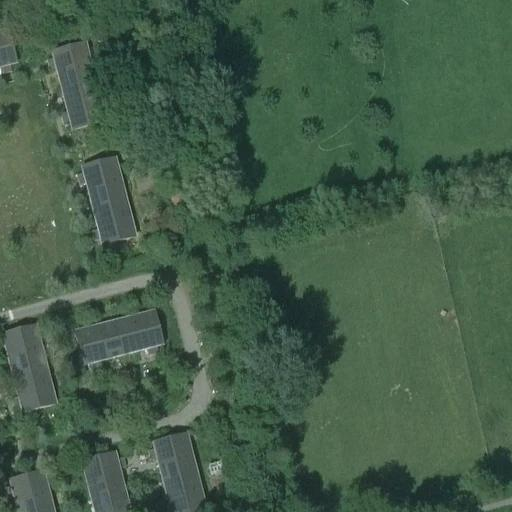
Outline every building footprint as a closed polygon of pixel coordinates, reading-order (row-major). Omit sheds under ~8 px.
[(0,34),(0,68),(15,65),(6,33),(0,34)] [(52,54),(70,126),(72,132),(104,124),(83,46),(52,54)] [(56,73),(53,62),(45,64),(48,75),(56,73)] [(0,77),(10,75),(8,67),(0,69),(0,77)] [(69,125),(67,115),(59,117),(61,127),(69,125)] [(113,161),(81,169),(101,247),(133,239),(113,161)] [(85,188),(83,178),(75,180),(77,190),(85,188)] [(99,241),(96,230),(88,232),(91,243),(99,241)] [(75,335),(83,367),(161,347),(153,315),(75,335)] [(2,337),(21,409),(22,415),(54,407),(34,329),(2,337)] [(148,359),(158,357),(156,349),(146,351),(148,359)] [(95,373),(105,370),(103,362),(93,365),(95,373)] [(19,407),(17,396),(9,398),(11,409),(19,407)] [(203,511),(184,437),(153,445),(169,511),(203,511)] [(156,461),(153,451),(145,453),(148,463),(156,461)] [(93,511),(127,511),(113,456),(81,464),(93,511)] [(126,470),(123,460),(115,462),(118,472),(126,470)] [(50,511),(41,475),(9,483),(16,511),(50,511)] [(14,502),(11,492),(3,494),(6,504),(14,502)]
